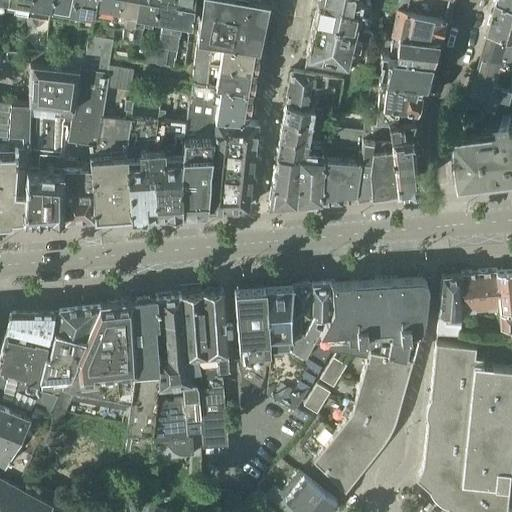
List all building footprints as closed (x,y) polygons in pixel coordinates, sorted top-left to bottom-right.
[(6,0),(4,11),(25,14),(27,2),(27,0),(6,0)] [(47,18),(47,15),(49,0),(27,0),(27,2),(25,14),(47,18)] [(49,0),(47,15),(68,19),(70,0),(49,0)] [(89,25),(91,15),(93,0),(70,0),(68,19),(67,22),(89,25)] [(106,24),(104,37),(112,38),(113,27),(114,25),(117,0),(93,0),(91,15),(105,17),(104,24),(106,24)] [(121,37),(130,39),(136,0),(117,0),(114,25),(123,27),(121,37)] [(136,0),(130,39),(130,42),(139,43),(142,25),(151,27),(152,17),(154,0),(136,0)] [(154,0),(152,17),(162,19),(157,52),(148,50),(146,61),(163,65),(172,0),(154,0)] [(172,0),(163,65),(172,66),(174,58),(175,58),(176,50),(175,50),(179,22),(189,23),(192,0),(172,0)] [(262,0),(200,0),(196,36),(257,46),(258,39),(259,39),(259,38),(258,37),(261,27),(262,27),(262,25),(261,25),(264,14),(265,13),(264,13),(266,2),(267,2),(267,1),(262,0)] [(316,0),(312,19),(362,30),(366,11),(316,0)] [(316,0),(366,11),(368,0),(366,0),(316,0)] [(395,6),(442,16),(446,0),(377,0),(377,2),(395,6)] [(497,0),(489,30),(511,36),(511,3),(498,0),(497,0)] [(391,33),(436,39),(442,16),(395,6),(389,33),(391,33)] [(312,19),(308,37),(358,48),(360,40),(369,41),(369,37),(370,31),(369,31),(362,30),(312,19)] [(511,36),(489,30),(483,51),(511,58),(511,36)] [(388,55),(431,59),(433,51),(435,52),(437,46),(434,45),(436,39),(391,33),(388,55)] [(82,67),(75,67),(70,141),(91,141),(91,151),(91,157),(92,215),(129,212),(125,152),(127,135),(130,117),(132,100),(124,99),(123,109),(125,110),(124,117),(101,115),(106,84),(129,88),(132,67),(108,63),(112,38),(104,37),(88,34),(83,57),(82,67)] [(195,40),(194,57),(208,58),(254,66),(258,46),(257,46),(196,36),(195,40)] [(358,48),(308,37),(305,55),(346,64),(354,65),(358,48)] [(25,60),(28,61),(45,63),(45,50),(25,51),(25,60)] [(20,51),(7,51),(6,58),(19,59),(20,51)] [(511,58),(483,51),(477,73),(511,81),(511,58)] [(64,65),(75,67),(82,67),(83,57),(65,54),(64,65)] [(383,79),(423,82),(424,82),(425,80),(427,81),(429,71),(428,70),(431,59),(388,55),(380,54),(378,64),(381,64),(386,65),(383,79)] [(194,57),(191,80),(205,82),(219,84),(251,88),(253,74),(254,66),(208,58),(194,57)] [(28,61),(26,103),(25,145),(22,149),(22,216),(23,216),(23,217),(24,218),(24,219),(25,219),(26,220),(27,220),(46,218),(47,218),(48,217),(49,216),(49,215),(49,214),(51,214),(51,213),(59,212),(60,213),(62,213),(62,217),(70,141),(75,67),(64,65),(45,63),(28,61)] [(290,69),(287,86),(321,91),(333,93),(333,88),(326,86),(327,76),(291,69),(290,69)] [(511,91),(511,81),(477,73),(475,79),(473,78),(471,87),(473,88),(471,95),(471,96),(472,97),(472,96),(496,102),(498,93),(511,96),(511,91)] [(375,100),(414,105),(418,103),(420,96),(420,95),(416,90),(418,83),(423,82),(383,79),(378,78),(377,88),(369,87),(367,99),(373,100),(375,100)] [(191,80),(184,121),(180,144),(178,157),(180,209),(204,208),(215,116),(219,84),(205,82),(191,80)] [(251,88),(219,84),(215,116),(246,120),(246,118),(251,88)] [(284,103),(312,107),(318,108),(321,91),(287,86),(284,103)] [(0,147),(8,148),(12,101),(9,101),(0,99),(0,147)] [(387,118),(395,189),(397,189),(397,188),(408,186),(408,187),(409,187),(410,187),(416,179),(415,178),(410,131),(416,110),(414,105),(375,100),(373,100),(371,114),(376,115),(375,119),(387,118)] [(26,103),(12,101),(8,148),(0,147),(0,222),(21,221),(22,221),(22,216),(22,149),(25,145),(26,103)] [(284,103),(281,119),(309,123),(317,126),(318,120),(310,119),(312,107),(284,103)] [(163,110),(159,110),(158,116),(153,148),(150,148),(154,210),(180,209),(178,157),(164,155),(168,145),(172,146),(173,142),(180,144),(184,121),(162,119),(163,110)] [(511,151),(506,113),(503,113),(503,119),(500,120),(500,126),(484,128),(482,114),(464,116),(466,131),(460,131),(460,135),(460,144),(460,147),(462,159),(461,159),(461,161),(462,161),(463,170),(463,173),(464,172),(465,177),(465,179),(467,179),(467,178),(488,176),(491,176),(490,175),(511,172),(511,151)] [(131,153),(125,152),(129,212),(132,212),(136,211),(154,210),(150,148),(153,148),(158,116),(153,116),(152,118),(130,117),(127,135),(133,135),(131,153)] [(215,116),(204,208),(246,206),(254,143),(253,143),(258,119),(246,118),(246,120),(215,116)] [(368,162),(368,193),(395,189),(387,118),(375,119),(375,123),(372,131),(375,131),(368,162)] [(281,119),(278,136),(306,141),(315,139),(317,126),(309,123),(281,119)] [(355,160),(352,195),(353,195),(368,193),(368,162),(375,131),(372,131),(375,123),(372,123),(372,120),(363,119),(361,129),(355,160)] [(321,156),(318,199),(320,199),(320,198),(351,195),(352,195),(355,160),(361,129),(333,126),(331,141),(324,140),(321,156)] [(278,136),(275,155),(294,158),(295,201),(299,201),(318,199),(321,156),(324,140),(315,139),(306,141),(278,136)] [(91,141),(70,141),(62,217),(92,215),(91,157),(76,157),(75,151),(91,151),(91,141)] [(294,158),(275,155),(270,185),(271,185),(268,198),(268,199),(269,199),(272,202),(272,204),(295,201),(294,158)] [(511,337),(511,266),(494,268),(497,304),(499,335),(499,336),(511,337)] [(461,307),(497,304),(494,268),(460,271),(461,314),(461,307)] [(458,334),(461,314),(460,271),(442,273),(440,273),(437,311),(436,330),(458,334)] [(395,352),(411,356),(414,346),(423,312),(426,284),(426,282),(426,280),(425,279),(424,278),(423,277),(422,276),(420,275),(419,275),(417,275),(398,276),(395,352)] [(354,336),(352,350),(369,351),(369,347),(395,352),(398,276),(352,279),(352,301),(367,302),(361,335),(354,336)] [(293,407),(329,350),(330,348),(352,350),(354,336),(361,335),(367,302),(352,301),(352,279),(331,280),(332,305),(305,351),(295,346),(288,340),(286,347),(268,348),(268,363),(266,391),(293,407)] [(290,329),(288,340),(295,346),(305,351),(332,305),(331,280),(312,281),(313,307),(317,307),(317,311),(307,328),(304,328),(300,328),(290,329)] [(312,281),(292,282),(290,307),(290,329),(300,328),(299,314),(312,309),(304,328),(307,328),(317,311),(317,307),(313,307),(312,281)] [(292,282),(262,283),(268,348),(286,347),(288,340),(290,329),(290,307),(292,282)] [(264,363),(268,363),(268,348),(262,283),(261,284),(257,284),(256,284),(255,284),(241,285),(239,285),(239,286),(234,286),(232,286),(237,336),(237,337),(238,361),(238,362),(246,368),(239,376),(258,387),(265,370),(264,363)] [(206,354),(207,367),(215,367),(227,366),(226,352),(226,350),(223,316),(221,287),(220,287),(201,289),(200,289),(206,354)] [(206,367),(207,367),(206,354),(200,289),(199,289),(194,290),(190,290),(183,291),(180,291),(179,291),(187,355),(189,368),(196,368),(197,385),(199,414),(200,431),(201,445),(226,443),(220,372),(207,373),(206,367)] [(153,436),(151,436),(151,440),(154,439),(157,440),(162,442),(167,445),(170,449),(174,452),(178,454),(183,455),(193,453),(190,430),(186,431),(184,416),(197,414),(196,400),(196,368),(189,368),(187,355),(179,291),(152,294),(151,292),(147,293),(149,317),(157,385),(180,382),(180,385),(182,397),(172,398),(171,399),(169,400),(167,400),(165,399),(156,400),(155,404),(153,436)] [(131,367),(128,403),(126,433),(151,436),(153,436),(155,404),(156,400),(157,385),(149,317),(147,293),(134,294),(134,296),(129,297),(131,367)] [(98,301),(65,378),(45,424),(52,427),(57,425),(73,393),(128,403),(131,367),(129,297),(98,301)] [(46,353),(43,352),(37,373),(65,378),(98,301),(58,305),(54,320),(46,353)] [(32,452),(45,424),(65,378),(37,373),(43,352),(45,342),(46,340),(49,329),(50,329),(53,308),(23,308),(23,307),(12,307),(11,308),(10,308),(9,309),(8,310),(8,311),(4,330),(0,343),(0,400),(15,407),(16,404),(29,410),(15,443),(32,452)] [(434,341),(429,396),(428,398),(427,400),(426,403),(425,406),(424,409),(424,412),(425,415),(425,418),(426,421),(422,459),(421,462),(421,465),(419,468),(418,471),(416,474),(414,476),(428,489),(429,491),(430,494),(432,496),(434,499),(436,501),(439,502),(442,504),(444,505),(446,506),(453,511),(511,511),(511,510),(505,505),(508,483),(506,483),(507,469),(509,469),(511,448),(511,446),(511,366),(481,363),(482,356),(473,355),(474,345),(434,341)] [(365,358),(350,409),(388,431),(389,428),(392,423),(394,418),(396,412),(411,356),(395,352),(369,347),(369,351),(352,350),(330,348),(329,350),(365,358)] [(319,377),(332,385),(345,364),(332,356),(319,377)] [(303,404),(316,412),(329,391),(316,383),(303,404)] [(0,467),(21,476),(32,452),(15,443),(29,410),(16,404),(15,407),(0,400),(0,467)] [(388,431),(350,409),(311,458),(344,489),(380,444),(383,439),(386,434),(388,431)] [(0,511),(51,511),(46,509),(55,494),(42,487),(19,479),(21,476),(0,467),(0,511)] [(284,495),(308,511),(325,511),(336,499),(303,473),(298,469),(297,470),(279,491),(284,495)] [(287,511),(308,511),(284,495),(279,491),(271,485),(264,493),(287,511)] [(138,511),(140,502),(141,497),(122,492),(110,489),(103,511),(138,511)] [(140,502),(138,511),(155,511),(157,506),(140,502)]
